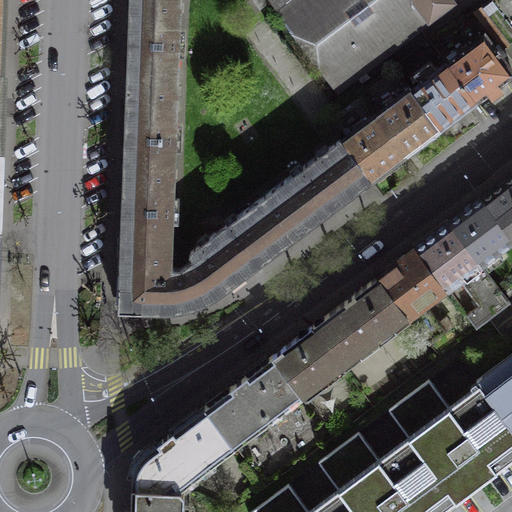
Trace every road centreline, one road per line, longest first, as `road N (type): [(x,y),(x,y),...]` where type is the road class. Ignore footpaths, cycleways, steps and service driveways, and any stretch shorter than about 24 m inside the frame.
road 1 (tertiary): [(78,444),(511,134)]
road 2 (secondary): [(47,424),(67,0)]
